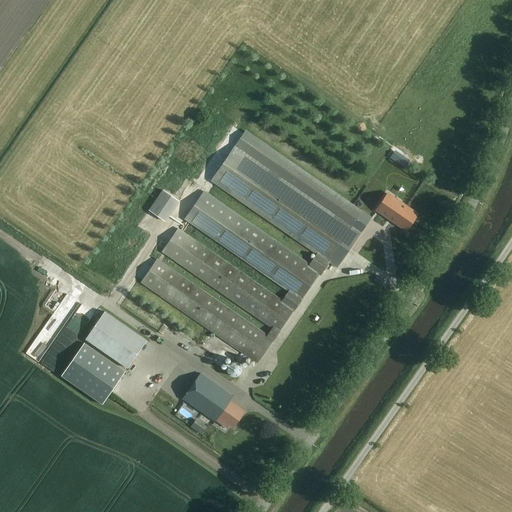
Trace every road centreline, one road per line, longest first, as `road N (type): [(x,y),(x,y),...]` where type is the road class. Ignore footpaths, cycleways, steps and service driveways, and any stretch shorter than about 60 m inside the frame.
road 1 (tertiary): [(259,511),(456,233),(511,105)]
road 2 (unclassified): [(322,511),(511,241)]
